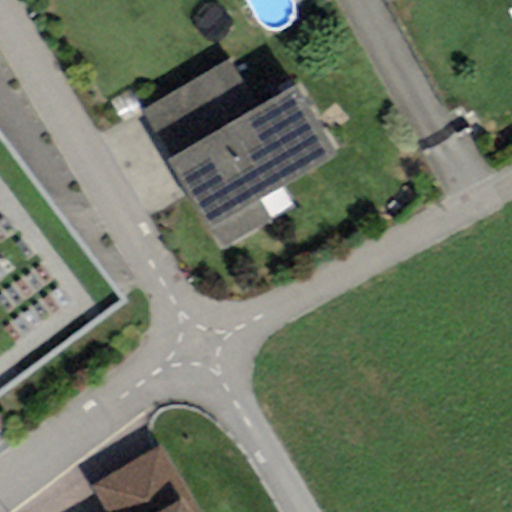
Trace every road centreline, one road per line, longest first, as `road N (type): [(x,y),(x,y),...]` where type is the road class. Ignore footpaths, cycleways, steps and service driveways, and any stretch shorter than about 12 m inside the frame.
road 1 (residential): [(196,342),(0,2)]
road 2 (residential): [(196,342),(511,183)]
road 3 (residential): [(0,490),(196,342)]
road 4 (residential): [(297,511),(196,342)]
